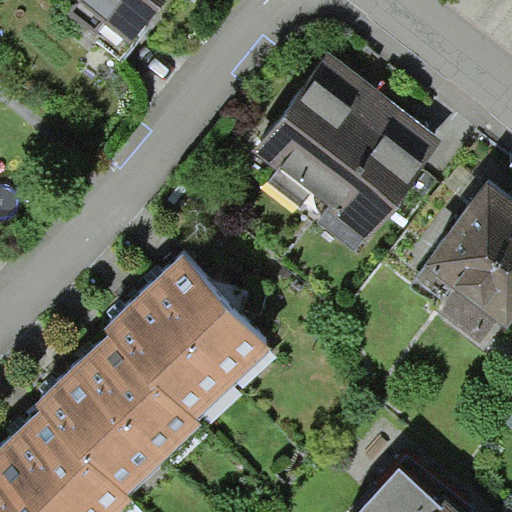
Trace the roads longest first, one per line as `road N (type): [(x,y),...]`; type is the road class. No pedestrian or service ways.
road 1 (residential): [(274,0),(0,319)]
road 2 (residential): [(390,0),(511,93)]
